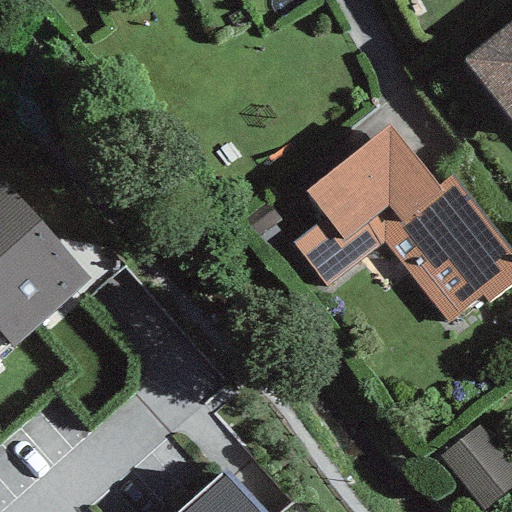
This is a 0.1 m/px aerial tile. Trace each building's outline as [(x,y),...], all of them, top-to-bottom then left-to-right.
[(511,24),(460,67),(511,131),(511,24)] [(437,193),(389,134),(305,201),(325,225),(293,250),(327,292),(380,249),(446,331),(481,303),(486,309),(511,288),(511,258),(451,182),(437,193)] [(89,288),(0,188),(0,342),(13,356),(89,288)] [(489,511),(511,492),(511,466),(479,429),(440,464),(482,511),(489,511)] [(252,511),(224,480),(188,511),(252,511)]
